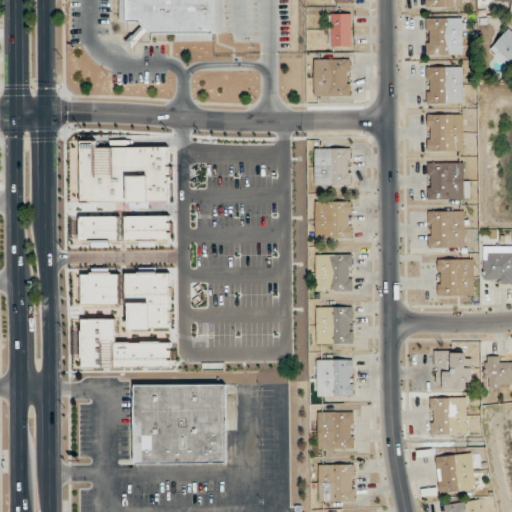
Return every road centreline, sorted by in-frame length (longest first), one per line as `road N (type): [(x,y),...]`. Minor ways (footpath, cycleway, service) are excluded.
road 1 (residential): [(405,511),(389,411),(386,0)]
road 2 (secondary): [(13,0),(20,511)]
road 3 (secondary): [(52,511),(48,0)]
road 4 (residential): [(387,119),(50,110)]
road 5 (residential): [(511,321),(391,322)]
